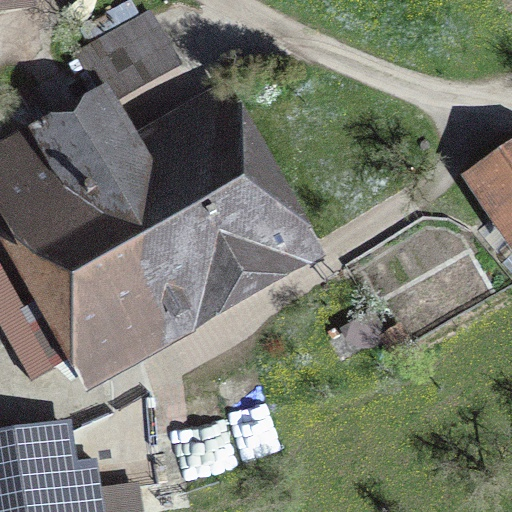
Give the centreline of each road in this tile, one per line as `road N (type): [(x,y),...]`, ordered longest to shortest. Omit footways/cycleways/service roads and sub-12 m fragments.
road 1 (track): [(167,388),(316,298),(346,249),(434,191),(492,104),(511,89)]
road 2 (residential): [(229,0),(410,88),(511,110)]
